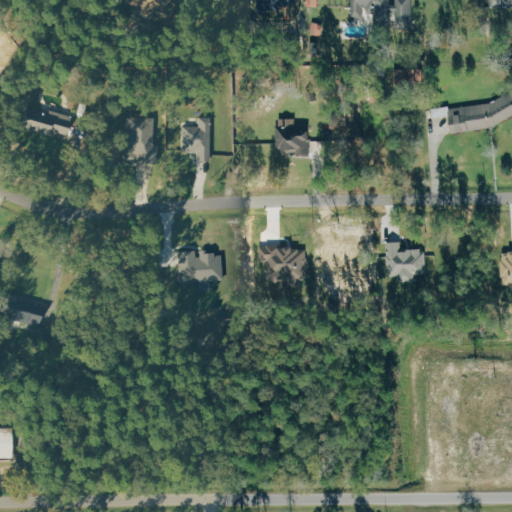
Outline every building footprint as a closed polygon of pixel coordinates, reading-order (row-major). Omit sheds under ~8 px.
[(166,0),(135,0),(135,10),(165,13),(166,0)] [(351,0),(352,17),(363,16),(363,6),(373,6),(374,26),(392,26),(390,0),(351,0)] [(411,0),(411,26),(396,26),(396,0),(411,0)] [(511,0),(490,0),(491,9),(511,9),(511,0)] [(511,89),(511,113),(492,125),(453,131),(449,109),(489,103),(511,89)] [(51,108),(72,115),(66,135),(53,130),(51,134),(23,125),(29,108),(49,115),(51,108)] [(127,117),(124,161),(160,164),(161,147),(154,147),(156,119),(127,117)] [(210,120),(210,160),(197,160),(197,153),(184,153),(184,128),(201,128),(201,120),(210,120)] [(277,125),(309,124),(310,151),(278,151),(277,125)] [(388,242),(389,280),(430,279),(429,250),(403,251),(403,241),(388,242)] [(263,248),(262,261),(277,261),(276,275),(309,275),(309,249),(263,248)] [(180,253),(182,285),(226,283),(224,250),(180,253)] [(511,285),(501,286),(500,253),(511,252),(511,285)] [(4,317),(38,326),(44,305),(9,296),(4,317)] [(0,428),(11,428),(11,459),(0,459),(0,428)]
